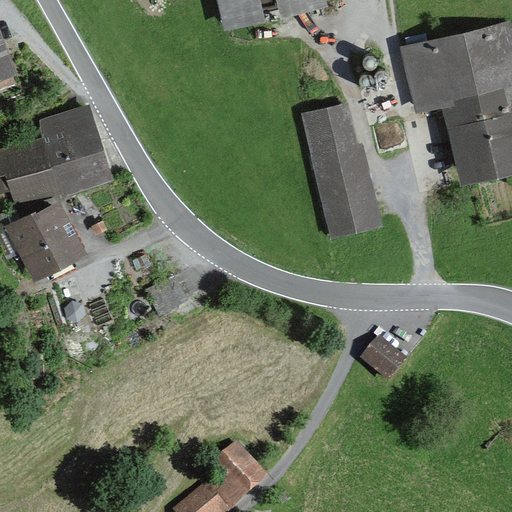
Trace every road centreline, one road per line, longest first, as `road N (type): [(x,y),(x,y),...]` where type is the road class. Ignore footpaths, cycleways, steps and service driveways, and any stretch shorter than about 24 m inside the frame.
road 1 (tertiary): [(47,0),(155,189),(203,241),(238,264),(309,289),(427,296)]
road 2 (residential): [(390,0),(427,296)]
road 3 (track): [(370,296),(354,344),(304,435),(227,511)]
